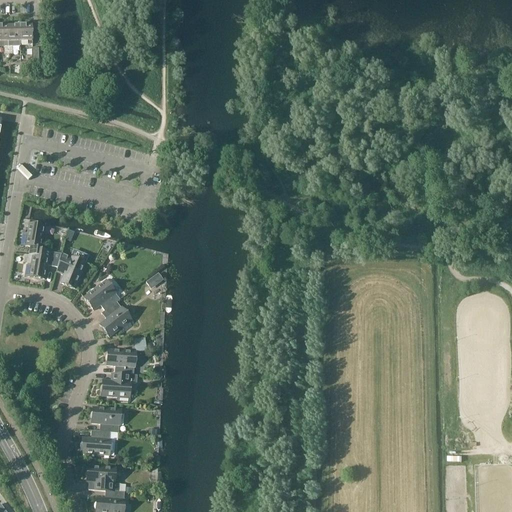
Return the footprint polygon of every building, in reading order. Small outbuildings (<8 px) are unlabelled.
[(8,55),(11,55),(11,47),(20,47),(19,42),(19,27),(7,27),(8,55)] [(32,45),(32,41),(31,27),(19,27),(19,42),(27,41),(27,46),(32,45)] [(40,254),(41,249),(45,228),(29,225),(27,235),(23,234),(21,246),(30,248),(30,252),(40,254)] [(61,255),(49,253),(44,252),(45,250),(41,249),(40,254),(30,252),(29,256),(32,257),(31,266),(27,265),(25,277),(45,281),(47,267),(57,268),(61,255)] [(70,259),(61,255),(57,268),(56,273),(63,276),(60,284),(75,290),(85,264),(71,258),(70,259)] [(146,284),(149,288),(162,279),(159,274),(146,284)] [(104,312),(117,304),(120,301),(115,295),(106,282),(84,299),(93,312),(100,306),(104,312)] [(121,309),(117,304),(104,312),(101,315),(106,321),(99,326),(109,339),(122,329),(124,333),(134,325),(121,309)] [(136,352),(146,351),(145,338),(134,340),(136,352)] [(134,369),(136,353),(108,351),(107,367),(115,367),(114,375),(130,376),(133,377),(134,369)] [(137,377),(133,377),(130,376),(114,375),(112,374),(111,382),(102,382),(102,398),(117,399),(117,403),(129,404),(130,384),(136,384),(137,377)] [(93,409),(91,425),(100,425),(99,432),(110,434),(118,435),(119,435),(121,411),(93,409)] [(82,439),(81,455),(109,457),(110,441),(109,441),(110,434),(99,432),(91,432),(91,440),(82,439)] [(87,467),(86,483),(89,483),(88,491),(105,492),(119,493),(120,485),(114,485),(115,469),(87,467)] [(96,499),(95,511),(124,511),(125,502),(124,502),(124,493),(119,493),(105,492),(104,500),(101,500),(96,499)]
